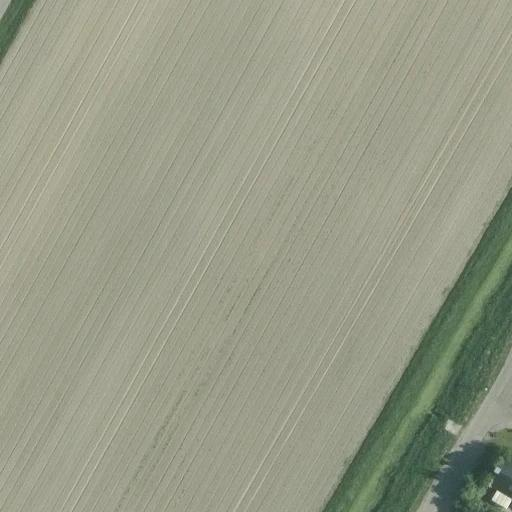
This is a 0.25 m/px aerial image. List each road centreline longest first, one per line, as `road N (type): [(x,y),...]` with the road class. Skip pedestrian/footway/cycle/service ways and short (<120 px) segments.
road 1 (track): [(328,511),(511,193)]
road 2 (unclassified): [(428,511),(494,400)]
